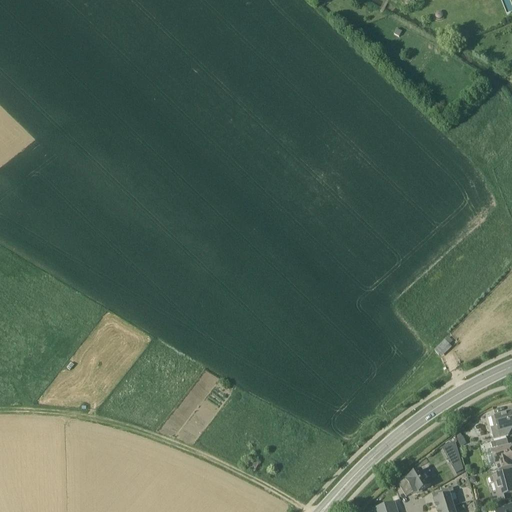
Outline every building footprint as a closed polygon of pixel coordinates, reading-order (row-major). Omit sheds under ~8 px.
[(435,349),(441,356),(450,347),(444,340),(435,349)] [(491,418),(493,428),(490,428),(494,441),(508,437),(509,434),(506,432),(505,430),(511,428),(511,411),(495,417),(491,418)] [(460,448),(466,445),(461,434),(455,437),(460,448)] [(511,449),(511,446),(509,447),(507,440),(491,444),(493,451),(492,452),(495,465),(497,464),(499,470),(511,466),(511,465),(511,460),(511,459),(511,449)] [(443,449),(446,456),(458,450),(455,442),(443,449)] [(464,470),(462,463),(453,468),(457,475),(464,470)] [(406,498),(411,495),(418,491),(419,493),(431,486),(427,479),(428,478),(427,476),(425,472),(424,473),(422,470),(409,478),(407,476),(399,481),(401,484),(399,485),(406,498)] [(499,503),(510,501),(509,495),(511,494),(511,472),(493,478),(486,479),(488,486),(494,484),(499,503)] [(456,500),(455,494),(453,489),(441,492),(443,498),(433,501),(437,511),(454,507),(452,502),(456,500)]
